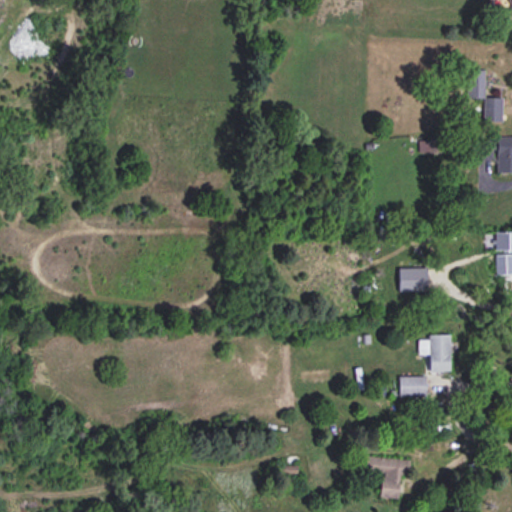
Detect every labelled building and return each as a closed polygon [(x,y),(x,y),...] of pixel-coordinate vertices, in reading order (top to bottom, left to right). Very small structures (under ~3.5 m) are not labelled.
[(466,72),(466,99),(483,99),(483,123),(501,123),(501,99),(484,99),(484,72),(466,72)] [(511,137),(494,137),(494,141),(475,141),(475,162),(495,162),(495,174),(511,173),(511,137)] [(511,233),(496,234),(496,292),(511,291),(511,233)] [(449,336),(422,336),(422,355),(429,355),(429,373),(449,373),(449,336)] [(424,377),(397,377),(397,397),(424,397),(424,377)] [(396,500),(399,478),(408,479),(409,462),(365,457),(363,473),(381,475),(379,499),(396,500)]
